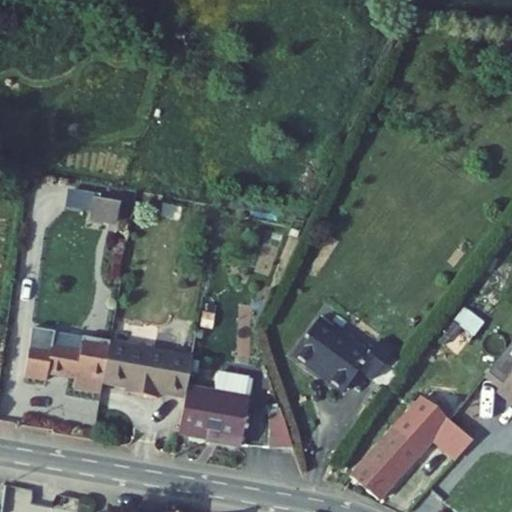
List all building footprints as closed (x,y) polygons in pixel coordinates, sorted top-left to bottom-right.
[(121,203),(97,198),(93,218),(118,222),(121,203)] [(459,293),(448,307),(468,321),(479,307),(459,293)] [(433,328),(451,342),(468,321),(448,307),(433,328)] [(315,311),(290,347),(341,384),(358,361),(371,371),(390,344),(376,334),(367,345),(315,311)] [(492,380),(511,393),(511,322),(510,321),(478,361),(497,375),(492,380)] [(101,383),(108,342),(80,338),(78,346),(47,341),(48,333),(28,331),(22,377),(43,380),(44,371),(74,377),(72,388),(99,392),(101,383)] [(189,356),(108,342),(101,383),(126,386),(137,389),(136,395),(155,399),(156,391),(182,396),(184,387),(189,356)] [(213,393),(184,387),(182,396),(176,433),(238,445),(247,398),(243,398),(247,379),(218,373),(213,393)] [(137,389),(126,386),(124,394),(136,395),(137,389)] [(422,435),(446,454),(467,426),(413,388),(346,469),(373,490),(422,435)] [(281,422),(273,420),(266,451),(291,455),(281,422)]
